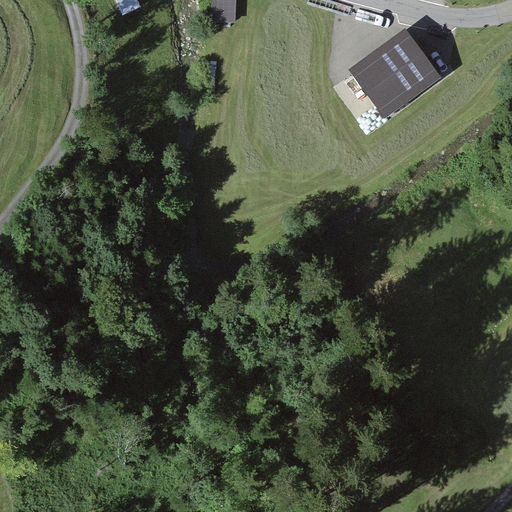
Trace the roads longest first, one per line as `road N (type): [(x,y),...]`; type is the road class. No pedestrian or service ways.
road 1 (unclassified): [(69,0),(87,68),(83,112),(73,137),(0,225)]
road 2 (unclassified): [(511,11),(449,20),(365,0)]
